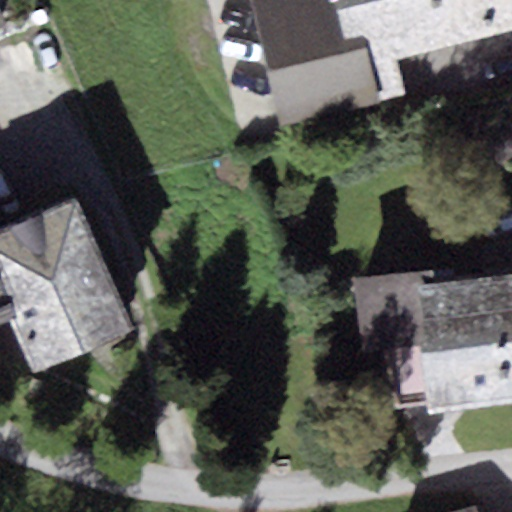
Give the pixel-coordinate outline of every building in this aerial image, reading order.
[(252,0),(285,131),(380,108),(363,40),(345,44),(334,0),(252,0)] [(402,60),(511,30),(511,0),(334,0),(345,44),(363,40),(380,108),(409,101),(402,60)] [(137,338),(80,203),(0,236),(0,283),(18,326),(41,379),(137,338)] [(488,281),(511,278),(511,250),(485,255),(488,281)] [(419,288),(438,286),(437,273),(355,282),(367,355),(425,349),(419,288)] [(432,414),(511,404),(511,278),(488,281),(438,286),(419,288),(425,349),(432,414)] [(0,333),(18,326),(0,283),(0,333)]
